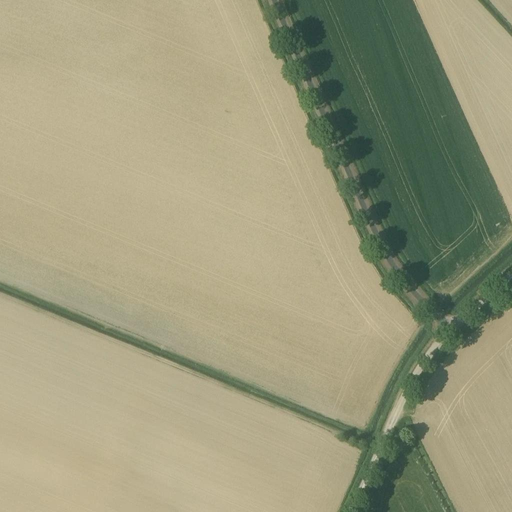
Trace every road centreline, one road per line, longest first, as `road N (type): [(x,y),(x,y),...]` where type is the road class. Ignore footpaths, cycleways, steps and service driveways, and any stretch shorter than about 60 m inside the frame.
road 1 (unclassified): [(449,330),(382,249),(273,0)]
road 2 (unclassified): [(353,511),(406,392),(449,330)]
